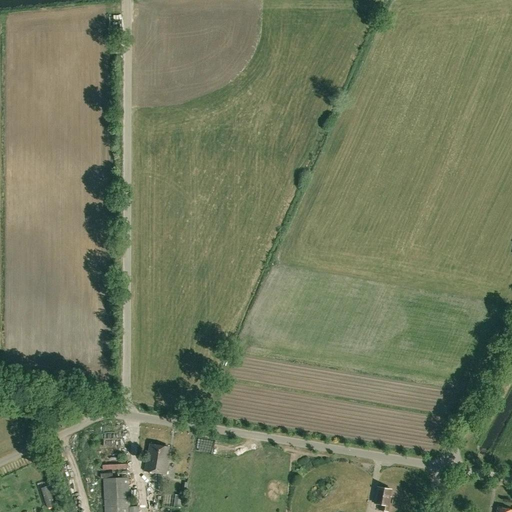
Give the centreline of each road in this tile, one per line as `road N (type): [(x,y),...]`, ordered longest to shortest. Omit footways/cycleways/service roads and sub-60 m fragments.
road 1 (unclassified): [(443,467),(106,411)]
road 2 (unclassified): [(443,467),(511,337)]
